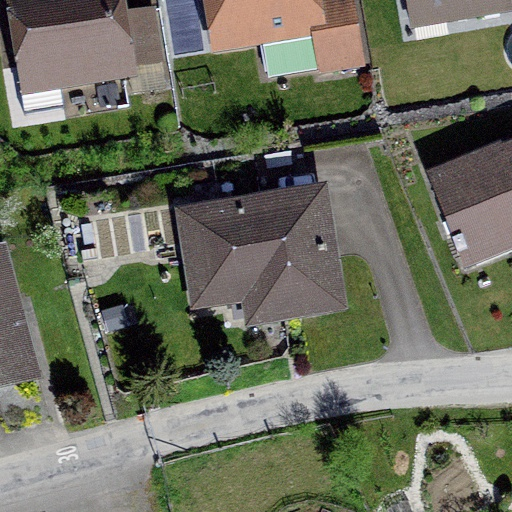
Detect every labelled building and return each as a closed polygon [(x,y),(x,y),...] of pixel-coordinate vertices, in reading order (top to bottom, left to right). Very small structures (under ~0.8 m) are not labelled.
[(138,0),(25,0),(14,2),(27,98),(149,81),(138,0)] [(296,0),(195,0),(201,44),(299,30),(306,77),(356,70),(346,0),(314,0),(297,2),(296,0)] [(511,0),(404,0),(407,22),(511,10),(511,0)] [(511,260),(511,153),(438,185),(477,275),(511,260)] [(242,330),(325,316),(305,201),(172,224),(187,313),(237,305),(242,330)] [(0,276),(0,382),(23,377),(0,276)]
